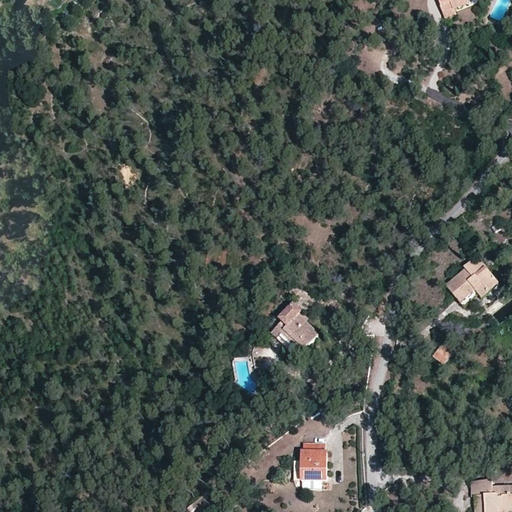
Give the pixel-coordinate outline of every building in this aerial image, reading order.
[(453,11),(467,6),(465,0),(436,0),(440,8),(449,5),(452,11),(453,11)] [(453,11),(452,11),(449,5),(440,8),(439,9),(444,21),(455,16),(453,11)] [(482,288),(488,296),(499,287),(478,260),(466,269),(467,271),(446,287),(460,305),(482,288)] [(482,301),(488,296),(482,288),(460,305),(464,309),(479,297),(482,301)] [(293,289),(290,293),(294,298),(297,296),(299,291),(293,289)] [(319,336),(305,322),(298,315),(300,312),(292,305),(279,320),(282,322),(271,334),(276,339),(281,334),(291,343),(302,354),(319,336)] [(300,312),(298,315),(305,322),(308,319),(300,312)] [(291,343),(281,334),(276,339),(286,348),(291,343)] [(444,346),(433,360),(444,369),(455,355),(444,346)] [(303,453),(302,453),(301,484),(303,484),(317,484),(327,484),(327,453),(325,453),(325,446),(304,445),(303,453)] [(482,505),(478,506),(477,511),(502,511),(511,511),(511,489),(494,490),(494,484),(473,485),(473,499),(477,499),(482,499),(482,505)]
